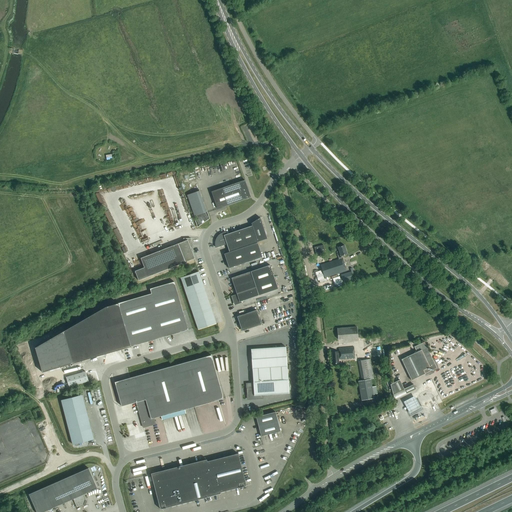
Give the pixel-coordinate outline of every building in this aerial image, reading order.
[(251,198),(245,181),(211,192),(217,209),(251,198)] [(209,219),(206,214),(205,215),(204,214),(207,213),(199,191),(187,196),(195,217),(196,216),(198,219),(196,221),(199,226),(209,219)] [(229,252),(258,242),(267,239),(260,218),(251,224),(252,226),(226,235),(226,233),(223,233),(221,235),(219,236),(217,238),(216,240),(216,243),(216,245),(216,248),(227,244),(229,252)] [(141,258),(148,277),(195,259),(191,250),(191,239),(183,239),(184,242),(141,258)] [(257,243),(224,254),(229,268),(262,257),(257,243)] [(341,256),(347,254),(344,245),(338,247),(339,251),(336,252),(339,259),(320,265),(325,278),(346,271),(343,258),(342,258),(341,256)] [(241,302),(241,301),(278,289),(270,265),(232,278),(237,295),(235,296),(234,296),(233,298),(233,299),(234,303),(235,304),(236,304),(238,304),(240,303),(241,302)] [(181,278),(199,330),(217,324),(199,272),(181,278)] [(350,272),(341,275),(343,282),(352,279),(350,272)] [(189,330),(174,282),(150,289),(152,294),(118,303),(130,347),(189,330)] [(74,364),(130,347),(118,303),(105,307),(64,332),(74,364)] [(261,325),(257,310),(239,316),(239,317),(238,317),(243,330),(247,328),(247,329),(261,325)] [(357,327),(337,328),(338,339),(358,338),(357,327)] [(74,364),(64,332),(37,348),(45,373),(74,364)] [(411,380),(437,368),(435,365),(424,342),(414,347),(417,352),(401,359),(411,380)] [(286,347),(274,348),(276,367),(287,366),(286,347)] [(333,364),(339,363),(339,360),(342,359),(342,360),(355,359),(354,347),(339,348),(339,351),(332,352),(333,364)] [(253,369),(276,367),(274,348),(251,349),(253,369)] [(122,407),(137,402),(144,428),(156,424),(154,418),(224,399),(212,355),(115,382),(122,407)] [(370,379),(374,379),(370,359),(358,361),(361,381),(370,379)] [(276,367),(253,369),(254,384),(247,384),(248,399),(263,398),(263,395),(289,393),(287,366),(276,367)] [(64,376),(67,387),(87,381),(84,370),(64,376)] [(413,384),(404,389),(399,380),(390,384),(394,399),(416,389),(413,384)] [(73,445),(95,439),(83,395),(62,401),(73,445)] [(414,397),(404,402),(411,414),(421,409),(414,397)] [(261,436),(281,431),(276,412),(256,417),(261,436)] [(247,485),(239,454),(207,462),(206,459),(152,473),(161,509),(216,495),(216,493),(247,485)] [(30,494),(37,511),(44,511),(74,499),(76,504),(78,503),(80,507),(85,505),(87,502),(84,495),(98,488),(89,468),(30,494)]
